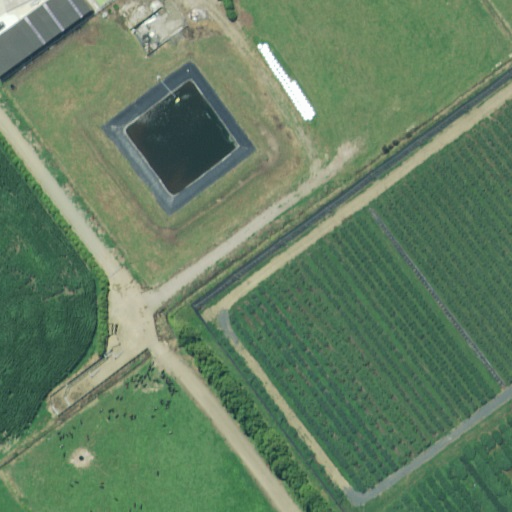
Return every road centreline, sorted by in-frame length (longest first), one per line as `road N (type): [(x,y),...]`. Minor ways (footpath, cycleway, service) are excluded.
road 1 (track): [(170,326),(157,288),(0,76)]
road 2 (track): [(170,326),(316,511)]
road 3 (track): [(170,326),(0,458)]
